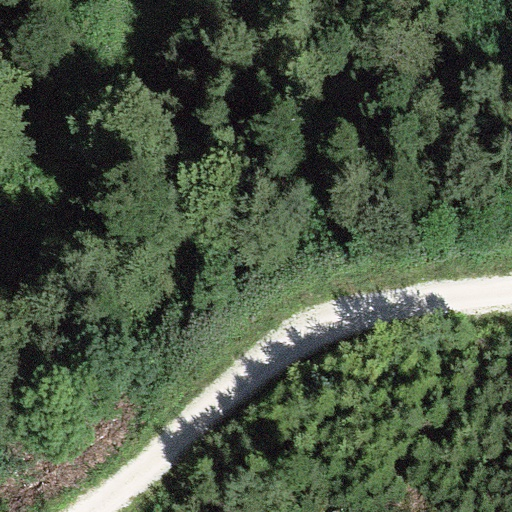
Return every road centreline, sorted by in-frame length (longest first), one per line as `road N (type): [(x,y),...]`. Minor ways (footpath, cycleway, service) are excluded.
road 1 (track): [(511,290),(379,304),(279,351),(88,511)]
road 2 (track): [(0,277),(149,36),(185,0)]
